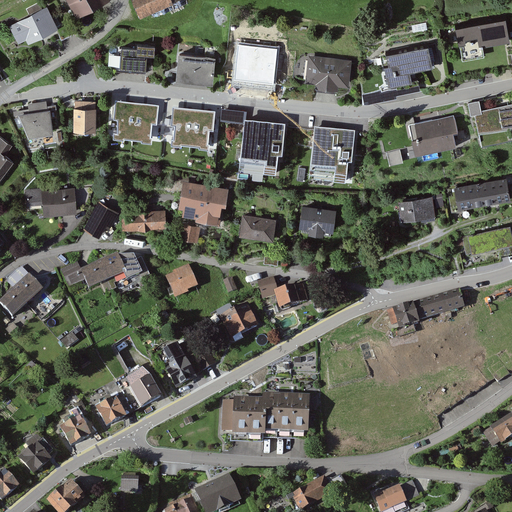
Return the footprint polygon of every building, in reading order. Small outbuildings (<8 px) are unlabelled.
[(109,1),(108,0),(69,0),(79,18),(109,1)] [(135,0),(143,17),(185,0),(135,0)] [(60,31),(49,8),(12,27),(20,44),(28,40),(31,45),(60,31)] [(507,21),(458,29),(461,46),(482,42),(483,48),(511,43),(507,21)] [(238,45),(234,81),(273,85),(277,50),(238,45)] [(137,47),(137,50),(121,49),(120,71),(146,72),(147,57),(154,58),(155,48),(137,47)] [(384,68),(388,89),(412,84),(410,74),(433,70),(429,48),(386,56),(388,68),(384,68)] [(179,55),(176,83),(213,87),(216,59),(179,55)] [(308,56),(305,84),(316,85),(315,90),(338,92),(338,87),(349,88),(352,61),(308,56)] [(224,100),(223,110),(241,113),(243,103),(224,100)] [(159,106),(117,101),(114,121),(119,122),(117,139),(151,143),(153,125),(157,125),(159,106)] [(511,130),(511,104),(474,113),(479,135),(511,130)] [(95,105),(74,105),(74,132),(95,132),(95,105)] [(215,112),(173,107),(171,127),(175,128),(173,145),(207,149),(209,131),(213,131),(215,112)] [(56,132),(52,110),(21,115),(30,136),(56,132)] [(460,130),(456,116),(416,126),(420,140),(415,141),(419,159),(460,149),(456,131),(460,130)] [(242,167),(275,171),(281,125),(248,120),(242,167)] [(310,176),(345,180),(351,131),(316,127),(310,176)] [(14,147),(0,137),(0,182),(15,162),(7,156),(14,147)] [(507,179),(481,184),(485,207),(498,204),(511,202),(507,179)] [(195,222),(220,226),(223,208),(226,209),(229,189),(183,182),(179,210),(183,210),(182,217),(196,219),(195,222)] [(481,184),(454,188),(458,211),(485,207),(481,184)] [(75,189),(41,192),(41,188),(26,190),(27,207),(43,206),(44,218),(77,215),(75,189)] [(437,215),(434,198),(400,204),(403,221),(437,215)] [(120,212),(101,202),(87,229),(93,232),(101,237),(107,227),(111,229),(120,212)] [(333,234),(336,211),(302,206),(299,230),(309,231),(309,236),(323,238),(324,233),(333,234)] [(167,227),(166,211),(127,214),(128,230),(167,227)] [(274,242),(277,220),(244,215),(241,237),(274,242)] [(178,240),(198,244),(201,227),(181,224),(178,240)] [(511,244),(511,226),(465,237),(469,255),(511,244)] [(264,259),(264,265),(278,266),(279,257),(265,255),(264,259)] [(118,257),(100,264),(109,285),(123,279),(122,276),(126,275),(119,259),(118,257)] [(134,259),(119,259),(126,275),(122,276),(123,279),(127,286),(140,280),(141,282),(150,278),(142,259),(135,262),(134,259)] [(77,263),(60,270),(69,289),(84,283),(80,273),(82,273),(77,263)] [(84,283),(89,294),(109,285),(100,264),(82,273),(80,273),(84,283)] [(199,288),(189,266),(166,278),(176,299),(199,288)] [(310,302),(305,286),(280,295),(274,278),(260,283),(266,302),(276,299),(281,312),(310,302)] [(43,293),(30,279),(1,306),(14,320),(43,293)] [(236,291),(232,279),(228,280),(224,282),(229,294),(236,291)] [(467,310),(461,291),(390,314),(396,332),(467,310)] [(260,328),(249,306),(221,319),(232,341),(260,328)] [(370,343),(360,347),(365,363),(379,358),(376,349),(373,350),(370,343)] [(198,382),(180,349),(159,360),(177,393),(198,382)] [(215,364),(206,349),(194,356),(203,372),(210,368),(215,364)] [(77,361),(82,368),(89,364),(84,356),(77,361)] [(160,395),(149,376),(131,386),(142,405),(160,395)] [(310,434),(311,399),(264,397),(264,401),(236,400),(236,403),(226,403),(225,433),(235,434),(235,439),(268,440),(268,432),(310,434)] [(128,419),(119,402),(99,413),(108,430),(128,419)] [(511,442),(511,418),(485,435),(496,452),(511,442)] [(93,438),(83,421),(63,432),(73,449),(93,438)] [(53,463),(39,447),(21,462),(35,478),(53,463)] [(228,474),(196,488),(206,511),(208,511),(239,499),(228,474)] [(21,490),(8,475),(0,481),(0,500),(3,505),(21,490)] [(140,492),(140,480),(124,480),(124,492),(140,492)] [(304,511),(334,496),(326,481),(292,498),(299,511),(304,511)] [(390,511),(421,497),(414,482),(378,500),(383,511),(390,511)] [(74,511),(87,501),(72,484),(50,503),(57,511),(74,511)] [(197,511),(192,501),(168,511),(197,511)]
